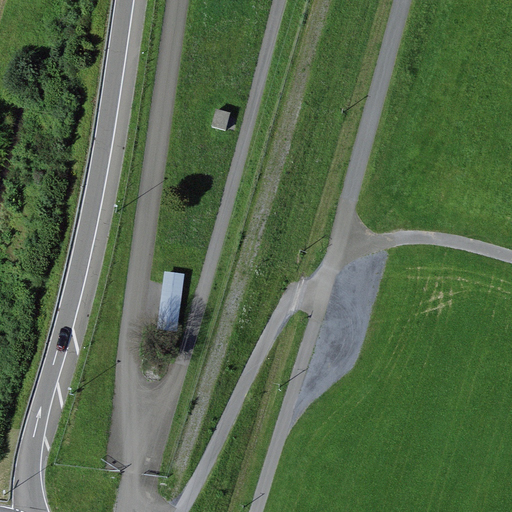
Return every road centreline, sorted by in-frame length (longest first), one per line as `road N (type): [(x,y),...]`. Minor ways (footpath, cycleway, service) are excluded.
road 1 (track): [(256,511),(331,275),(402,0)]
road 2 (motorway): [(29,511),(32,469),(112,127),(125,0)]
road 3 (track): [(331,275),(288,300),(181,511)]
road 4 (track): [(331,275),(361,253),(407,237),(511,256)]
